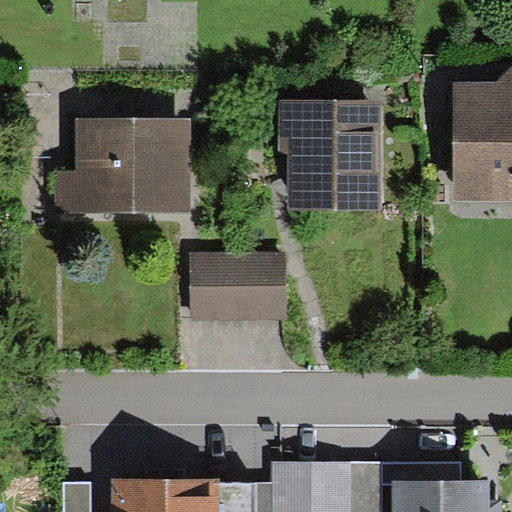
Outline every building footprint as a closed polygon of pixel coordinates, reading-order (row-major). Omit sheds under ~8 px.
[(511,86),(505,87),(492,103),(448,103),(448,219),(511,218),(511,86)] [(369,115),(279,117),(282,227),(372,225),(369,115)] [(181,137),(70,136),(69,182),(51,182),(51,225),(181,226),(181,137)] [(278,264),(185,263),(184,326),(278,326),(278,264)] [(375,511),(375,471),(268,472),(268,511),(375,511)] [(481,511),(482,488),(397,488),(396,511),(481,511)] [(205,511),(206,489),(116,489),(115,511),(205,511)]
